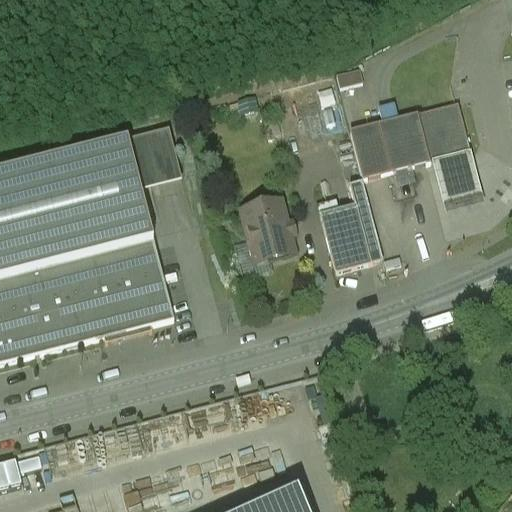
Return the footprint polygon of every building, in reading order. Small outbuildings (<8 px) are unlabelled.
[(400,108),(383,114),(387,125),(403,119),(400,108)] [(457,113),(350,139),(361,184),(420,169),(468,157),(457,113)] [(125,145),(0,178),(0,283),(151,244),(125,145)] [(479,202),(468,157),(420,169),(432,214),(479,202)] [(350,211),(316,220),(332,279),(381,266),(360,187),(345,191),(350,211)] [(281,208),(238,219),(249,267),(293,256),(281,208)] [(151,244),(0,283),(0,369),(172,324),(151,244)] [(276,511),(301,511),(298,502),(276,511)]
